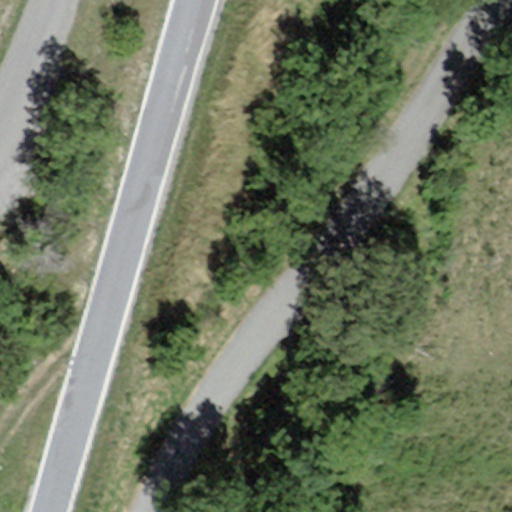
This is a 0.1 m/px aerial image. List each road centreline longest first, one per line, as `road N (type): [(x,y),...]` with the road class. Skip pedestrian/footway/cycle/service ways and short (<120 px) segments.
road 1 (unclassified): [(484,0),(433,86),(220,380),(148,511)]
road 2 (unclassified): [(43,511),(186,0)]
